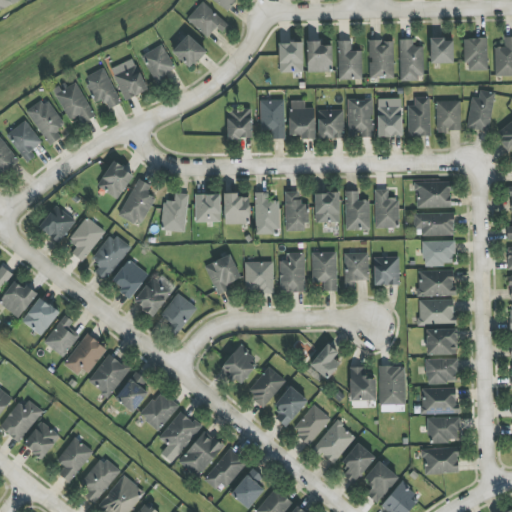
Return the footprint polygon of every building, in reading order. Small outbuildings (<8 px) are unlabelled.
[(207,38),(216,28),(221,32),(228,25),(203,2),(187,19),(207,38)] [(206,52),(188,35),(172,52),(190,69),(206,52)] [(511,37),(504,38),(504,47),(494,47),(495,76),(511,75),(511,37)] [(488,71),(487,38),(465,39),(465,71),(488,71)] [(430,63),(453,64),(454,40),(431,39),(430,63)] [(394,79),(393,40),(369,41),(370,79),(394,79)] [(423,47),(413,47),(413,40),(399,40),(401,80),(424,79),(423,47)] [(331,46),(321,46),(321,41),(307,41),(308,72),(332,72),(331,46)] [(361,51),(351,51),(351,41),(338,41),(339,80),(362,80),(361,51)] [(303,43),(279,43),(279,72),(303,73),(303,43)] [(176,74),(163,45),(142,55),(155,83),(176,74)] [(123,100),(147,92),(139,66),(115,73),(123,100)] [(96,103),(104,99),(109,109),(121,104),(104,68),(84,77),(96,103)] [(79,116),(82,124),(94,118),(78,82),(67,86),(66,83),(53,88),(68,121),(79,116)] [(472,97),(466,128),(488,132),(495,93),(480,90),(478,98),(472,97)] [(408,106),(408,136),(430,137),(430,98),(414,97),(414,106),(408,106)] [(27,112),(49,146),(62,138),(57,130),(65,125),(47,98),(27,112)] [(347,100),(348,138),(373,137),(372,99),(347,100)] [(401,99),(377,99),(378,136),(402,136),(401,99)] [(261,132),(271,132),(271,139),(285,139),(284,100),(260,101),(261,132)] [(305,101),(289,101),(290,136),(301,135),(301,139),(315,139),(314,108),(305,109),(305,101)] [(461,101),(436,101),(437,132),(461,131),(461,101)] [(228,139),(252,139),(251,110),(227,110),(228,139)] [(319,139),(344,138),(343,110),(318,111),(319,139)] [(31,151),(42,143),(25,121),(7,135),(27,163),(35,157),(31,151)] [(511,148),(511,121),(495,132),(506,151),(511,148)] [(0,175),(19,163),(0,135),(0,134),(0,175)] [(97,187),(118,200),(134,174),(113,161),(97,187)] [(154,197),(147,194),(151,185),(136,179),(120,217),(142,226),(154,197)] [(416,183),(416,208),(452,208),(451,182),(416,183)] [(375,228),(399,228),(399,199),(388,199),(388,190),(374,190),(375,228)] [(369,230),(369,200),(359,200),(358,191),(345,192),(346,231),(369,230)] [(300,192),(285,192),(286,232),(307,231),(307,204),(300,204),(300,192)] [(161,230),(185,233),(189,195),(175,193),(174,202),(164,201),(161,230)] [(279,201),(269,201),(268,193),(254,193),(256,233),(280,233),(279,201)] [(339,193),(315,193),(315,223),(339,223),(339,193)] [(220,223),(220,194),(195,195),(195,223),(220,223)] [(250,195),(224,195),(224,224),(249,224),(250,195)] [(76,221),(56,206),(39,227),(59,243),(76,221)] [(454,213),(414,214),(414,230),(422,229),(422,236),(454,236),(454,213)] [(106,232),(86,217),(68,240),(77,247),(72,254),(82,262),(106,232)] [(92,259),(100,266),(95,272),(105,281),(130,248),(111,234),(92,259)] [(454,265),(454,241),(423,242),(423,266),(454,265)] [(304,253),(286,253),(286,262),(279,262),(280,293),(305,292),(304,253)] [(336,253),(312,253),(313,283),(324,283),(324,292),(337,291),(336,253)] [(345,288),(355,288),(355,281),(369,281),(368,253),(344,254),(345,288)] [(218,295),(230,290),(227,284),(241,278),(231,255),(205,266),(218,295)] [(374,286),(400,285),(399,257),(373,258),(374,286)] [(129,300),(149,275),(129,260),(112,281),(121,288),(118,291),(129,300)] [(273,263),(245,262),(244,293),(273,293),(273,263)] [(0,290),(13,275),(2,266),(0,268),(0,290)] [(453,271),(418,271),(418,296),(454,296),(453,271)] [(176,286),(158,272),(134,302),(152,316),(176,286)] [(0,302),(18,318),(37,294),(26,285),(23,289),(15,282),(0,299),(0,302)] [(177,335),(197,308),(178,293),(160,316),(171,324),(168,328),(177,335)] [(59,312),(39,298),(22,322),(42,336),(59,312)] [(418,301),(419,325),(454,324),(453,300),(418,301)] [(73,322),(65,316),(44,342),(63,357),(80,336),(69,327),(73,322)] [(426,330),(427,356),(457,355),(456,329),(426,330)] [(81,379),(106,348),(87,334),(63,364),(81,379)] [(340,365),(333,359),(338,353),(328,344),(310,365),(327,380),(340,365)] [(237,347),(221,370),(242,385),(258,362),(237,347)] [(129,368),(108,354),(88,383),(110,398),(129,368)] [(426,384),(457,384),(457,359),(426,359),(426,384)] [(405,366),(379,367),(380,405),(405,405),(405,366)] [(263,407),(286,382),(269,367),(247,392),(263,407)] [(366,367),(350,368),(350,401),(376,400),(375,379),(366,379),(366,367)] [(148,393),(141,388),(147,381),(136,372),(115,399),(133,413),(148,393)] [(288,428),(307,399),(289,387),(275,407),(281,410),(275,419),(288,428)] [(421,389),(422,414),(457,414),(457,388),(421,389)] [(0,415),(12,398),(0,389),(0,415)] [(157,431),(179,407),(161,391),(139,415),(157,431)] [(24,407),(18,402),(0,425),(0,427),(19,442),(43,411),(29,400),(24,407)] [(308,445),(331,420),(314,405),(292,430),(308,445)] [(159,438),(168,445),(161,454),(172,463),(201,427),(181,411),(159,438)] [(432,442),(459,442),(458,418),(427,419),(427,436),(432,436),(432,442)] [(334,465),(355,435),(335,421),(314,450),(334,465)] [(23,445),(42,460),(60,436),(41,422),(23,445)] [(179,465),(199,479),(223,445),(202,431),(179,465)] [(71,483),(93,450),(73,437),(57,462),(65,467),(59,475),(71,483)] [(342,462),(349,468),(343,475),(353,484),(375,457),(358,443),(342,462)] [(421,449),(421,459),(425,459),(425,474),(459,473),(459,448),(421,449)] [(226,488),(247,464),(229,449),(204,480),(215,490),(221,484),(226,488)] [(94,504),(120,472),(102,457),(80,484),(89,491),(85,496),(94,504)] [(379,504),(398,475),(377,462),(365,481),(373,486),(366,496),(379,504)] [(257,484),(263,477),(252,468),(230,495),(248,509),(264,490),(257,484)] [(130,511),(143,489),(119,476),(101,510),(104,511),(130,511)] [(381,507),(386,511),(406,511),(419,495),(401,481),(381,507)] [(284,511),(292,503),(275,488),(255,511),(284,511)]
